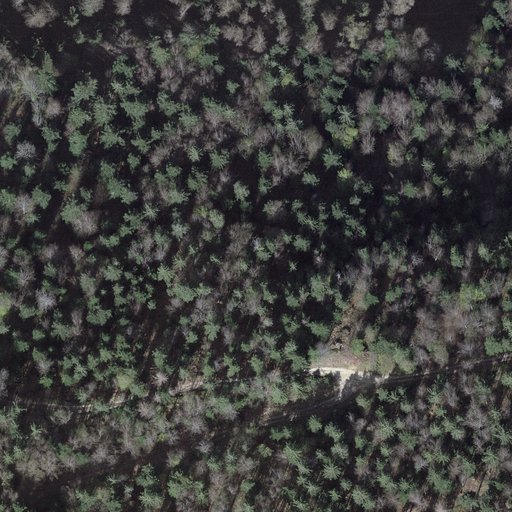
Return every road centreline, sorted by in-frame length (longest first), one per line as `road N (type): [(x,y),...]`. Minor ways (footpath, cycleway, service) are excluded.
road 1 (track): [(511,353),(426,373),(306,369),(77,406),(0,403)]
road 2 (track): [(0,59),(65,67),(166,38),(319,37),(453,0)]
road 3 (track): [(0,495),(68,486),(321,406),(367,376)]
